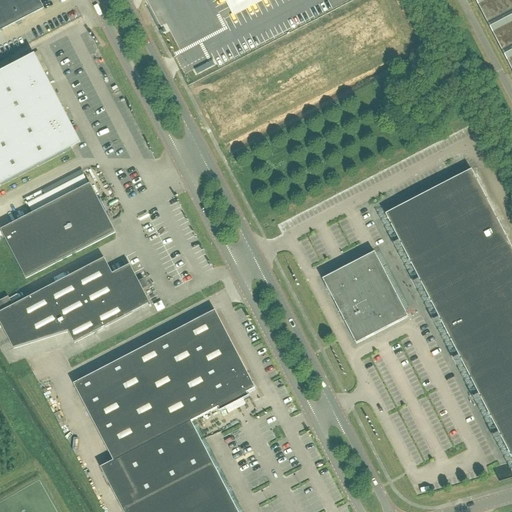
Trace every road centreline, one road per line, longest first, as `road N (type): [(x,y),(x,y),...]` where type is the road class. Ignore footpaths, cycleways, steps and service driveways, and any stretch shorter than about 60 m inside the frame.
road 1 (unclassified): [(93,0),(359,511)]
road 2 (unclassified): [(388,511),(124,0)]
